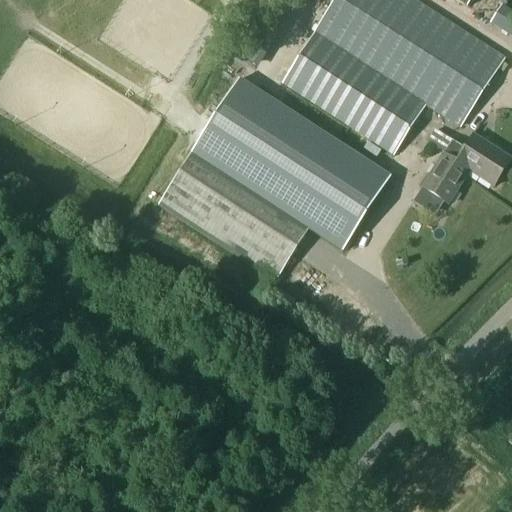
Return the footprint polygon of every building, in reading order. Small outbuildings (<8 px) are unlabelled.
[(506,60),(412,0),(337,0),(283,87),(394,158),(427,107),(461,130),(506,60)] [(451,0),(467,10),(472,0),(451,0)] [(490,26),(511,39),(511,13),(502,7),(490,26)] [(159,208),(277,284),(309,233),(344,255),(390,184),(238,86),(159,208)] [(474,136),(464,151),(452,143),(422,190),(449,207),(471,174),(494,189),(511,161),(474,136)]
